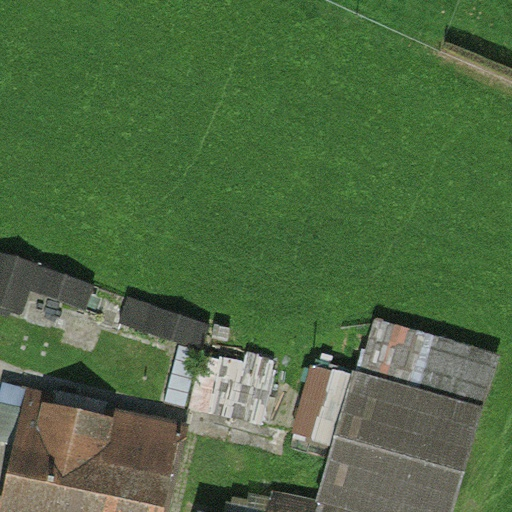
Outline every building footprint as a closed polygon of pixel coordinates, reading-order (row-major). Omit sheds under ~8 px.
[(210,327),(0,255),(0,309),(22,316),(31,294),(203,353),(210,327)] [(275,376),(221,362),(211,404),(234,410),(232,419),(262,427),(275,376)] [(364,511),(452,511),(481,414),(356,378),(321,499),(364,511)] [(0,432),(21,438),(3,511),(168,511),(187,430),(5,387),(0,407),(0,432)] [(314,511),(315,509),(276,501),(273,511),(314,511)]
